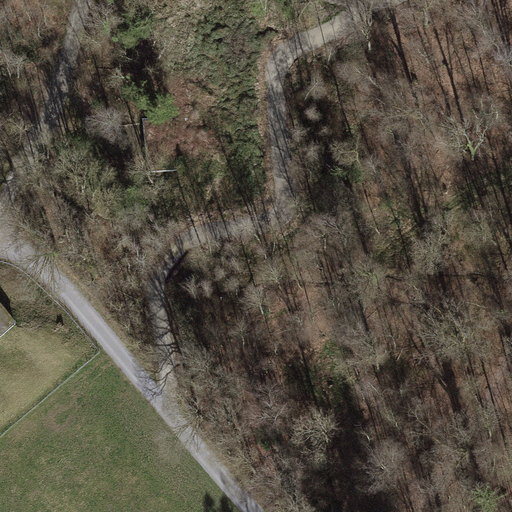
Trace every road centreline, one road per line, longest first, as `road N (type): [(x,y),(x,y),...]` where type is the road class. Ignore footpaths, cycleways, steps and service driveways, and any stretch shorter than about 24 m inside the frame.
road 1 (track): [(0,246),(69,300),(177,420)]
road 2 (track): [(0,223),(66,83)]
